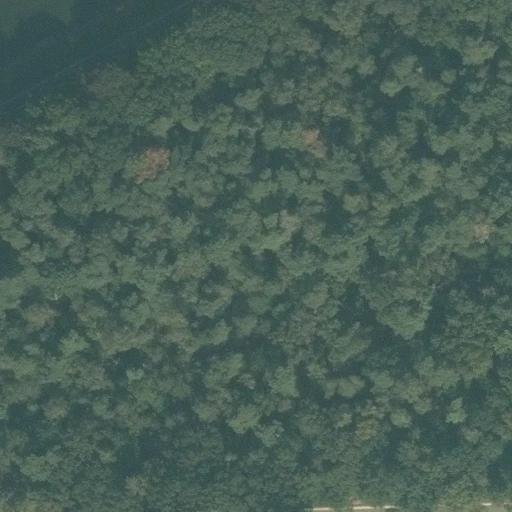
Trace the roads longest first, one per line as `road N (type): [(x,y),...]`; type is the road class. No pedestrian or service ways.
road 1 (unclassified): [(238,511),(511,504)]
road 2 (primary): [(0,120),(221,0)]
